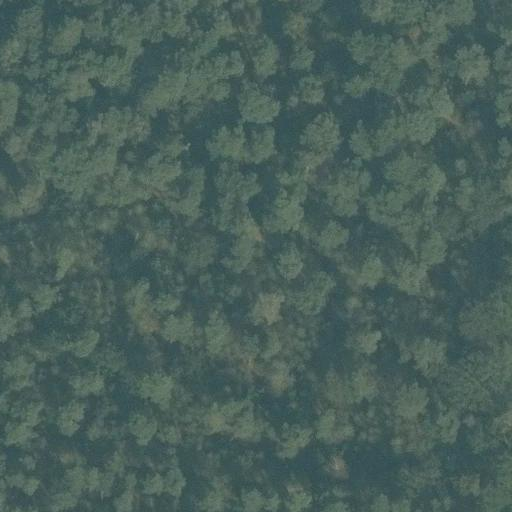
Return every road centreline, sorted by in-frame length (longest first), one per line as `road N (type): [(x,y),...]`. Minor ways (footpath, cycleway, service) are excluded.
road 1 (track): [(450,511),(0,453)]
road 2 (track): [(501,511),(497,373)]
